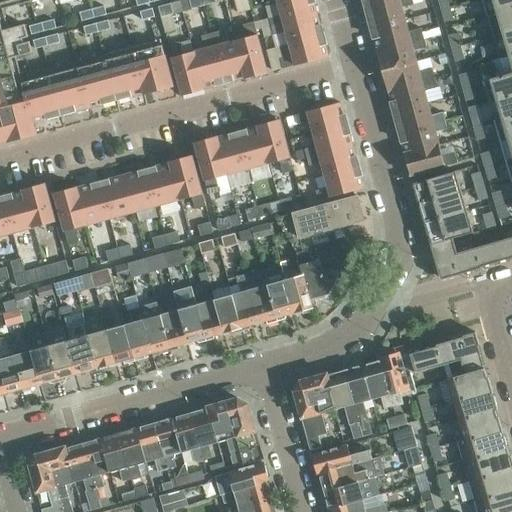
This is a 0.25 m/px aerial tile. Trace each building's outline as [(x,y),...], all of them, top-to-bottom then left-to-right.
[(160,39),(21,76),(15,57),(32,52),(29,41),(23,43),(22,38),(28,37),(24,24),(8,28),(1,3),(13,0),(0,0),(0,143),(7,141),(7,142),(37,134),(34,123),(143,93),(144,94),(173,86),(160,39)] [(188,0),(181,0),(179,1),(182,11),(191,8),(188,0)] [(188,0),(191,8),(203,5),(202,0),(188,0)] [(284,0),(277,2),(281,15),(269,18),(271,26),(316,14),(312,0),(284,0)] [(393,0),(366,8),(371,29),(405,19),(401,7),(413,4),(412,0),(393,0)] [(438,0),(441,9),(449,6),(447,0),(438,0)] [(511,0),(482,0),(487,17),(511,9),(511,0)] [(179,1),(170,3),(173,13),(182,11),(179,1)] [(158,6),(161,17),(173,13),(170,3),(158,6)] [(106,14),(104,6),(92,9),(94,17),(106,14)] [(453,19),(449,6),(441,9),(444,22),(453,19)] [(152,8),(140,11),(142,20),(154,16),(152,8)] [(82,21),(94,17),(92,9),(79,12),(82,21)] [(511,9),(487,17),(493,36),(511,30),(511,9)] [(271,26),(273,34),(285,31),(289,44),(322,35),(316,14),(271,26)] [(56,28),(53,19),(41,22),(43,31),(56,28)] [(371,29),(377,48),(377,49),(422,37),(420,29),(408,32),(405,19),(371,29)] [(98,32),(110,28),(108,20),(95,23),(98,32)] [(267,72),(256,30),(253,21),(243,24),(246,37),(235,40),(245,78),(267,72)] [(31,34),(43,31),(41,22),(29,26),(31,34)] [(95,23),(83,26),(85,35),(98,32),(95,23)] [(244,79),(245,78),(235,40),(224,43),(221,30),(211,33),(224,83),(244,78),(244,79)] [(511,30),(493,36),(499,56),(511,51),(511,30)] [(448,35),(451,48),(460,46),(456,32),(448,35)] [(47,45),(60,42),(57,33),(45,37),(47,45)] [(204,88),(224,83),(211,33),(201,36),(204,48),(193,51),(203,90),(204,89),(204,88)] [(280,59),(282,69),(328,56),(322,35),(289,44),(292,56),(280,59)] [(45,37),(33,40),(35,49),(47,45),(45,37)] [(376,49),(382,71),(416,61),(412,49),(424,45),(422,37),(377,49),(377,48),(376,49)] [(182,95),(203,90),(193,51),(182,54),(179,41),(168,44),(182,95)] [(464,59),(460,46),(451,48),(455,61),(464,59)] [(511,51),(499,56),(504,74),(504,76),(510,74),(511,75),(511,74),(511,51)] [(441,64),(448,63),(446,53),(439,55),(441,64)] [(419,74),(416,61),(382,71),(387,92),(388,92),(388,91),(433,79),(431,70),(419,74)] [(459,75),(462,88),(471,85),(467,72),(459,75)] [(490,103),(497,101),(496,99),(511,94),(511,79),(511,75),(510,74),(504,76),(504,74),(483,80),(490,103)] [(388,91),(388,92),(394,112),(427,103),(424,90),(436,87),(433,79),(388,91)] [(475,98),(471,85),(462,88),(466,101),(475,98)] [(497,101),(502,117),(502,119),(511,115),(511,94),(496,99),(497,101)] [(346,124),(340,103),(295,115),(297,124),(309,121),(313,133),(346,124)] [(394,112),(399,133),(445,120),(442,112),(430,115),(427,103),(394,112)] [(469,114),(473,127),(482,125),(478,112),(469,114)] [(511,136),(511,115),(502,119),(502,117),(495,119),(501,140),(511,136)] [(257,125),(257,126),(267,163),(279,160),(283,173),(294,170),(279,119),(257,125)] [(399,133),(405,153),(405,154),(438,145),(435,132),(447,129),(445,120),(399,133)] [(313,133),(316,146),(304,149),(306,157),(352,145),(346,124),(313,133)] [(485,138),(482,125),(473,127),(477,140),(485,138)] [(237,131),(247,169),(267,163),(257,126),(237,131)] [(237,131),(217,137),(227,174),(247,169),(237,131)] [(215,177),(227,174),(217,137),(217,136),(194,142),(208,193),(219,190),(215,177)] [(511,136),(501,140),(507,160),(511,158),(511,136)] [(306,157),(309,166),(321,162),(324,175),(358,166),(352,145),(306,157)] [(410,175),(457,163),(454,152),(441,156),(438,145),(405,154),(405,153),(404,153),(410,175)] [(304,149),(295,152),(297,160),(306,157),(304,149)] [(483,163),(485,166),(493,164),(489,151),(481,153),(483,163)] [(169,161),(169,162),(179,199),(191,196),(195,209),(205,206),(192,155),(169,161)] [(146,169),(157,206),(179,199),(169,162),(146,169)] [(493,164),(485,166),(488,179),(497,177),(493,164)] [(324,175),(327,187),(315,191),(318,200),(363,187),(358,166),(324,175)] [(157,206),(146,169),(123,175),(133,212),(157,206)] [(418,204),(461,191),(455,171),(412,183),(418,204)] [(471,174),(475,188),(483,185),(480,172),(471,174)] [(99,181),(110,218),(133,212),(123,175),(99,181)] [(77,188),(87,225),(110,218),(99,181),(77,188)] [(22,189),(22,190),(32,227),(55,221),(45,183),(22,189)] [(487,198),(483,185),(475,188),(479,201),(487,198)] [(87,225),(77,188),(77,186),(54,192),(68,244),(79,241),(75,228),(87,225)] [(2,196),(12,233),(32,227),(22,190),(2,196)] [(492,193),(496,206),(505,203),(501,190),(492,193)] [(424,223),(467,211),(461,191),(418,204),(424,223)] [(2,196),(0,196),(0,236),(12,233),(2,196)] [(304,210),(274,218),(288,241),(294,250),(314,245),(315,248),(350,239),(347,225),(364,220),(357,196),(304,210)] [(290,197),(278,200),(281,211),(293,207),(290,197)] [(270,203),(257,206),(260,216),(272,213),(270,203)] [(505,203),(496,206),(500,219),(508,216),(505,203)] [(257,206),(245,209),(248,220),(260,216),(257,206)] [(430,243),(431,243),(452,237),(453,238),(473,232),(467,211),(424,223),(430,243)] [(491,212),(483,215),(487,228),(495,226),(491,212)] [(238,214),(228,217),(231,227),(241,224),(238,214)] [(228,217),(216,220),(219,230),(231,227),(228,217)] [(213,232),(210,222),(198,225),(200,235),(213,232)] [(263,225),(259,226),(262,237),(272,233),(270,223),(263,225)] [(236,232),(239,243),(253,239),(250,228),(236,232)] [(179,241),(176,231),(164,234),(167,245),(179,241)] [(475,242),(481,240),(478,231),(472,233),(475,242)] [(235,233),(221,236),(223,248),(238,244),(235,233)] [(155,248),(167,245),(164,234),(152,238),(155,248)] [(511,236),(503,239),(509,260),(511,258),(511,236)] [(466,271),(461,252),(457,253),(453,238),(452,237),(431,243),(430,243),(440,280),(466,272),(465,271),(466,271)] [(212,239),(198,243),(201,254),(215,250),(212,239)] [(303,276),(309,300),(324,296),(326,292),(327,292),(324,281),(335,278),(351,244),(351,241),(350,239),(315,248),(314,245),(294,250),(296,253),(300,264),(301,269),(303,276)] [(509,260),(503,239),(461,252),(466,271),(465,271),(466,272),(509,260)] [(120,258),(133,254),(130,244),(118,247),(120,258)] [(120,258),(118,247),(105,251),(108,261),(120,258)] [(163,253),(163,254),(166,266),(167,267),(184,262),(180,248),(163,253)] [(163,254),(144,259),(147,271),(166,266),(163,254)] [(75,270),(88,267),(85,257),(72,260),(75,270)] [(10,261),(17,287),(28,284),(24,271),(21,258),(10,261)] [(129,276),(147,271),(144,259),(126,264),(129,276)] [(290,259),(280,261),(284,274),(294,312),(299,311),(302,313),(308,312),(309,308),(312,308),(309,300),(303,276),(301,269),(293,271),(290,259)] [(47,278),(69,272),(66,260),(43,266),(47,278)] [(129,276),(126,264),(113,267),(117,279),(129,276)] [(43,266),(24,271),(28,284),(47,278),(43,266)] [(6,267),(0,268),(0,279),(9,277),(6,267)] [(90,274),(94,286),(106,282),(103,270),(90,274)] [(206,272),(198,274),(201,286),(209,284),(206,272)] [(267,285),(265,279),(256,281),(254,273),(247,275),(259,323),(266,321),(269,322),(276,321),(267,286),(267,285)] [(94,286),(90,274),(78,277),(81,289),(94,286)] [(276,283),(267,285),(267,286),(276,321),(284,318),(286,315),(294,312),(284,274),(274,277),(276,283)] [(241,293),(231,295),(240,331),(248,329),(250,325),(259,323),(247,275),(237,278),(241,293)] [(56,287),(58,296),(78,291),(74,278),(58,283),(56,287)] [(51,285),(37,289),(40,300),(54,295),(51,285)] [(18,307),(31,303),(28,292),(15,296),(18,307)] [(174,298),(176,303),(186,343),(195,340),(199,343),(206,341),(195,305),(189,307),(186,295),(174,298)] [(240,331),(231,295),(213,300),(222,333),(230,330),(234,332),(240,331)] [(222,333),(213,300),(195,305),(206,341),(212,339),(215,335),(222,333)] [(156,303),(138,309),(150,353),(159,350),(160,353),(170,351),(160,315),(156,303)] [(186,343),(176,303),(166,306),(168,313),(160,315),(170,351),(177,349),(179,345),(186,343)] [(19,308),(4,313),(8,326),(23,322),(19,308)] [(150,353),(138,309),(128,311),(132,323),(123,325),(133,360),(144,357),(143,355),(150,353)] [(113,316),(103,318),(114,363),(123,360),(124,363),(133,360),(123,325),(116,327),(113,316)] [(103,318),(84,323),(97,370),(108,367),(108,364),(114,363),(103,318)] [(67,328),(71,340),(67,341),(75,373),(80,372),(87,370),(91,372),(97,370),(84,323),(67,328)] [(57,343),(49,346),(59,381),(65,380),(67,376),(75,373),(67,341),(63,328),(54,331),(57,343)] [(460,359),(464,373),(465,375),(486,368),(475,332),(448,339),(449,340),(450,340),(456,361),(460,359)] [(450,340),(449,340),(405,353),(411,374),(456,361),(450,340)] [(32,350),(41,383),(47,381),(51,383),(59,381),(49,346),(32,350)] [(32,350),(12,356),(22,391),(29,390),(31,386),(41,383),(32,350)] [(411,374),(405,353),(400,355),(399,353),(380,358),(380,361),(379,361),(392,406),(401,404),(397,391),(409,388),(405,375),(411,374)] [(15,393),(22,391),(12,356),(0,358),(0,380),(4,393),(11,391),(15,393)] [(362,366),(371,399),(379,396),(382,409),(392,406),(379,361),(362,366)] [(371,399),(362,366),(344,371),(362,435),(371,432),(369,423),(365,413),(362,401),(371,399)] [(446,378),(453,399),(492,388),(486,368),(465,375),(464,373),(446,378)] [(362,435),(344,371),(327,376),(335,408),(344,406),(348,418),(351,428),(353,437),(362,435)] [(335,408),(327,376),(326,374),(310,378),(321,418),(335,414),(334,409),(335,408)] [(321,418),(310,378),(298,381),(292,391),(309,449),(320,446),(317,435),(326,433),(321,418)] [(492,388),(453,399),(458,419),(497,408),(494,396),(493,396),(491,390),(492,389),(492,388)] [(418,395),(422,408),(430,406),(427,393),(418,395)] [(235,398),(223,402),(241,464),(262,458),(246,403),(235,398)] [(231,467),(241,464),(223,402),(206,406),(207,409),(216,443),(225,441),(229,456),(228,456),(231,467)] [(434,419),(430,406),(422,408),(425,421),(434,419)] [(458,419),(463,437),(464,439),(502,428),(496,410),(497,409),(497,408),(458,419)] [(208,445),(216,443),(207,409),(189,414),(201,457),(211,454),(208,445)] [(405,413),(395,416),(398,425),(407,423),(405,413)] [(189,414),(173,418),(182,452),(190,450),(193,459),(201,457),(189,414)] [(398,425),(395,416),(386,418),(389,428),(398,425)] [(154,424),(166,468),(176,466),(173,457),(173,455),(182,452),(173,418),(154,424)] [(154,424),(137,429),(146,461),(154,459),(158,471),(166,468),(154,424)] [(411,426),(393,432),(399,451),(404,450),(417,446),(411,426)] [(457,439),(463,460),(509,447),(508,445),(507,446),(504,435),(503,436),(501,430),(502,429),(502,428),(464,439),(463,437),(457,439)] [(119,434),(132,478),(139,476),(136,464),(146,461),(137,429),(119,434)] [(429,435),(433,448),(441,445),(438,432),(429,435)] [(132,478),(119,434),(101,439),(110,471),(119,469),(122,480),(132,478)] [(101,439),(83,444),(95,488),(104,486),(101,474),(110,471),(101,439)] [(65,449),(74,481),(83,479),(92,510),(101,507),(99,500),(95,488),(83,444),(65,449)] [(372,459),(372,457),(369,448),(349,454),(346,445),(310,455),(311,457),(314,466),(317,466),(319,472),(368,458),(369,459),(372,459)] [(445,458),(441,445),(433,448),(436,461),(445,458)] [(408,467),(412,466),(412,465),(422,462),(417,446),(404,450),(408,467)] [(74,481),(65,449),(65,447),(47,452),(63,511),(72,511),(65,484),(74,481)] [(463,460),(468,480),(511,467),(511,458),(509,447),(463,460)] [(41,511),(63,511),(47,452),(35,455),(34,457),(29,464),(36,492),(48,489),(51,501),(40,504),(41,511)] [(319,472),(324,491),(370,478),(367,469),(371,468),(369,459),(368,458),(319,472)] [(267,472),(264,461),(239,469),(217,475),(222,494),(267,481),(265,475),(267,472)] [(208,466),(210,473),(224,469),(222,462),(208,466)] [(415,475),(424,472),(422,462),(412,465),(412,466),(415,475)] [(511,467),(468,480),(474,499),(511,488),(511,467)] [(187,474),(189,482),(202,478),(200,470),(187,474)] [(437,474),(441,487),(450,485),(446,472),(437,474)] [(189,482),(187,474),(175,477),(177,485),(189,482)] [(372,487),(370,478),(324,491),(329,508),(362,499),(360,490),(372,487)] [(163,489),(173,487),(171,481),(162,483),(163,489)] [(235,499),(238,508),(272,499),(267,481),(222,494),(225,502),(235,499)] [(134,487),(135,489),(135,490),(137,497),(148,494),(145,484),(134,487)] [(454,498),(450,485),(441,487),(445,501),(454,498)] [(511,488),(474,499),(477,511),(502,511),(511,509),(511,488)] [(135,490),(122,494),(124,501),(127,500),(137,497),(135,490)] [(432,499),(430,490),(420,492),(423,501),(432,499)] [(168,493),(158,496),(162,509),(162,511),(165,511),(173,510),(173,509),(172,506),(168,493)] [(141,501),(143,511),(157,511),(153,497),(141,501)] [(106,498),(99,500),(101,507),(108,505),(106,498)] [(275,511),(272,499),(238,508),(239,511),(275,511)] [(362,499),(329,508),(330,511),(386,511),(384,502),(365,508),(362,499)] [(425,510),(425,511),(435,511),(432,499),(423,501),(425,510)]
